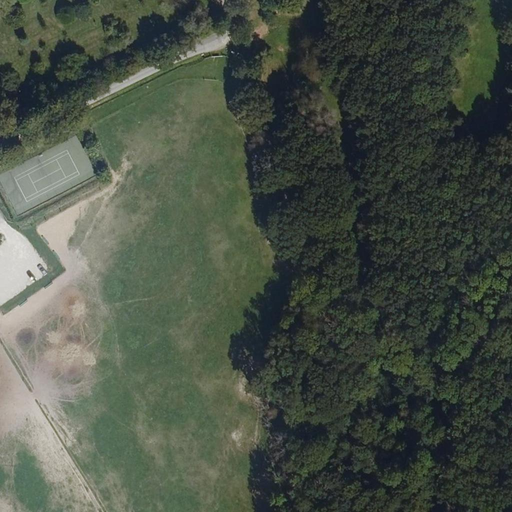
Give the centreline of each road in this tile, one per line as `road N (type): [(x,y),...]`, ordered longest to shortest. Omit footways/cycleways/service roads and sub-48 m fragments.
road 1 (track): [(229,27),(372,346),(388,511)]
road 2 (residential): [(225,0),(223,35),(0,140)]
road 3 (unclassified): [(461,511),(493,353),(511,325)]
